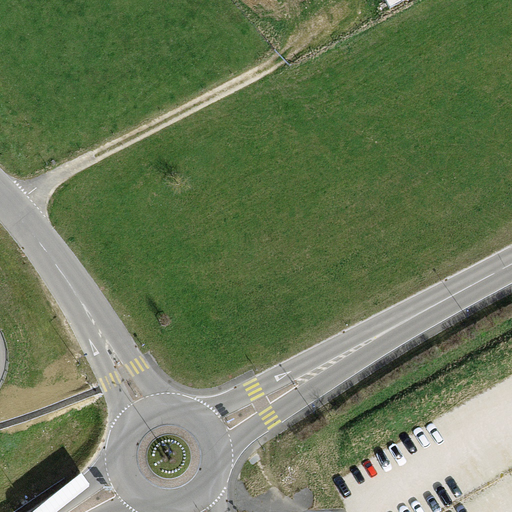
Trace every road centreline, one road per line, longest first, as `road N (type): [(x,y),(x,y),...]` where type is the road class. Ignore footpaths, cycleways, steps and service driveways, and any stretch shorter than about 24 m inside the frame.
road 1 (tertiary): [(511,265),(210,431)]
road 2 (track): [(9,203),(279,59)]
road 3 (residential): [(147,414),(95,323),(0,194)]
road 4 (unknown): [(366,511),(376,486),(511,409)]
